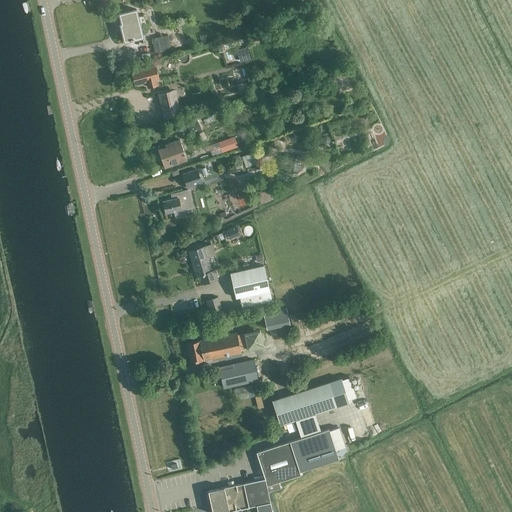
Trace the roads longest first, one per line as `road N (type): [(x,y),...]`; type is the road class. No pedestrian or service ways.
road 1 (tertiary): [(153,511),(43,0)]
road 2 (track): [(511,250),(265,354),(126,387)]
